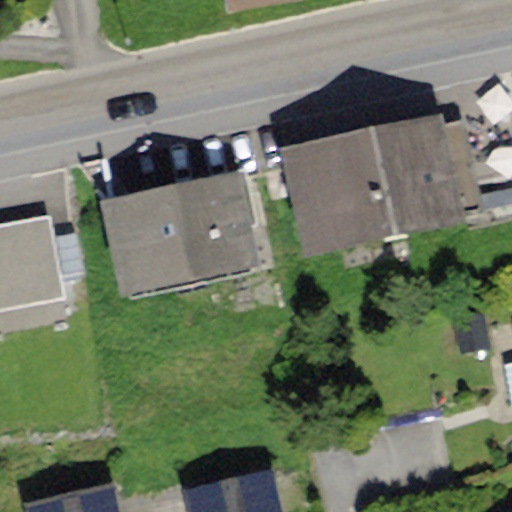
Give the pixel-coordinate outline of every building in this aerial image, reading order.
[(339,0),(228,0),(231,17),(340,3),(339,0)] [(441,132),(284,161),(305,276),(462,247),(441,132)] [(243,188),(105,215),(124,309),(262,281),(243,188)] [(50,218),(0,226),(0,322),(67,311),(50,218)] [(484,318),(450,323),(455,358),(489,353),(484,318)] [(276,511),(267,471),(183,492),(187,511),(276,511)] [(187,511),(183,492),(118,507),(119,511),(187,511)] [(116,495),(41,511),(119,511),(118,507),(116,495)]
